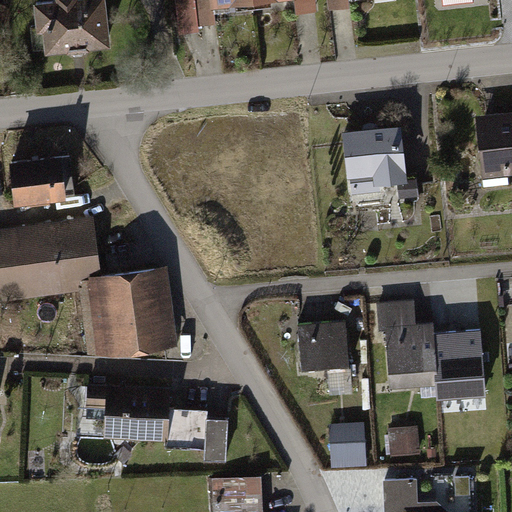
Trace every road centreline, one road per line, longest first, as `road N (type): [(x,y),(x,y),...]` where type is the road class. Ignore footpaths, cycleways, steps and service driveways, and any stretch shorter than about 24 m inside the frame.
road 1 (residential): [(324,511),(295,446),(92,105)]
road 2 (residential): [(511,55),(92,105)]
